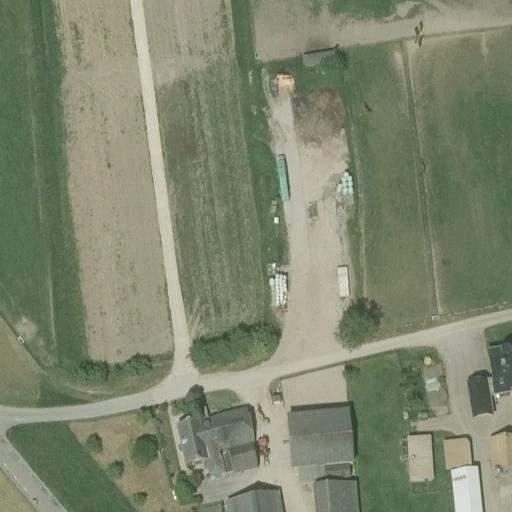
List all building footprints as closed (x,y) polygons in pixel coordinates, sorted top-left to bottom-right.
[(333,55),(303,58),(304,68),(334,65),(333,55)] [(511,392),(511,351),(487,356),(493,384),(487,385),(487,384),(467,388),(473,423),(493,419),(489,396),(495,395),(495,398),(510,395),(509,393),(511,392)] [(208,420),(204,402),(192,405),(196,424),(175,428),(184,470),(205,466),(208,481),(231,476),(232,477),(259,472),(246,412),(208,420)] [(353,468),(348,414),(286,419),(290,474),(353,468)] [(433,480),(429,439),(403,440),(407,484),(433,482),(433,480)] [(511,439),(488,440),(490,475),(511,473),(511,439)] [(444,473),(469,471),(465,443),(442,445),(444,473)] [(479,510),(475,471),(450,473),(454,511),(478,511),(478,510),(479,510)] [(311,489),(312,511),(355,511),(353,485),(311,489)] [(278,511),(276,496),(225,506),(225,511),(278,511)]
